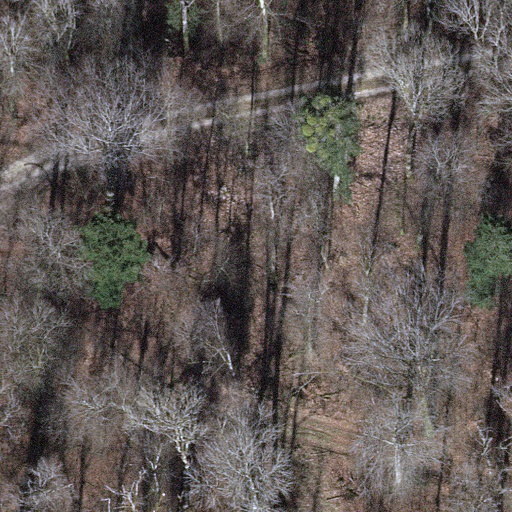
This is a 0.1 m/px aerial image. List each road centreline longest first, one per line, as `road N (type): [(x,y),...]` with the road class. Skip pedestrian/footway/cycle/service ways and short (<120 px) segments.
road 1 (track): [(0,228),(151,350),(271,408),(400,448),(511,462)]
road 2 (track): [(511,50),(111,131),(0,183)]
